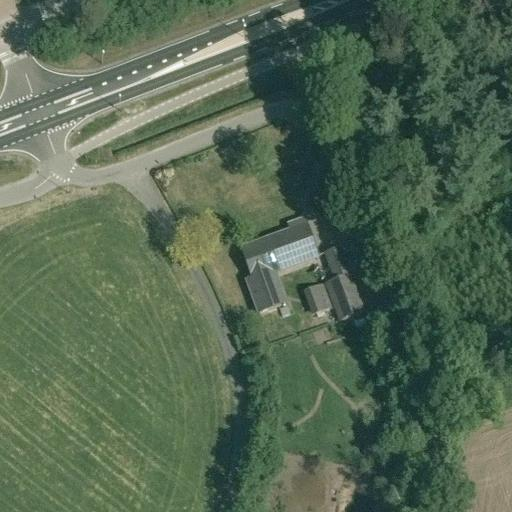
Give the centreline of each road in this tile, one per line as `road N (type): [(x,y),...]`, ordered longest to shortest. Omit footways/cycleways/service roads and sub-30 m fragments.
road 1 (unclassified): [(432,511),(437,483),(427,403),(308,120),(278,113),(119,176),(80,176),(60,164)]
road 2 (primary): [(39,115),(349,0)]
